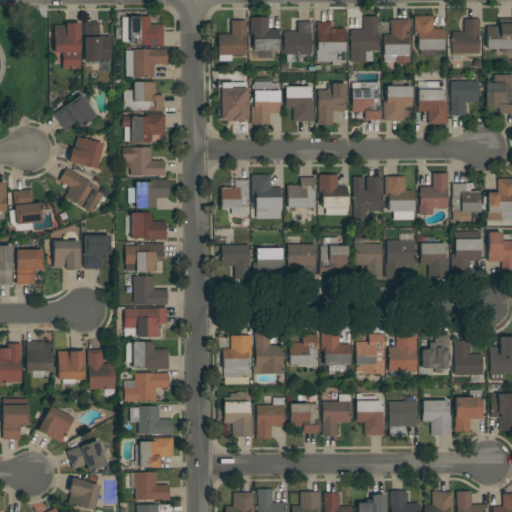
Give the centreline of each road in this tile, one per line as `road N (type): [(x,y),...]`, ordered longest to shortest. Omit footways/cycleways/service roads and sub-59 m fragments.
road 1 (residential): [(194,0),(199,511)]
road 2 (residential): [(199,467),(491,466)]
road 3 (residential): [(196,154),(487,151)]
road 4 (residential): [(197,309),(483,310)]
